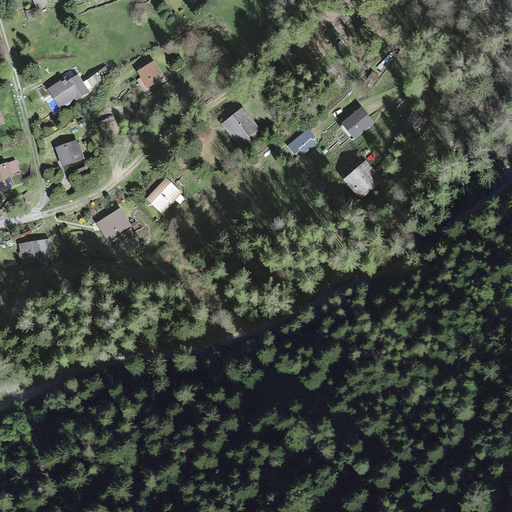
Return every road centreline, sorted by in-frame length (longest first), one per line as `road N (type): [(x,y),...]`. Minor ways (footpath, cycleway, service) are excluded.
road 1 (track): [(511,176),(411,259),(292,316),(211,348),(63,375),(0,409)]
road 2 (track): [(20,221),(40,205),(44,189),(0,17)]
